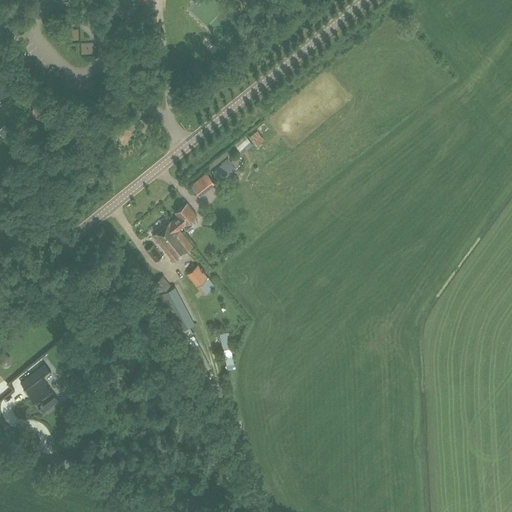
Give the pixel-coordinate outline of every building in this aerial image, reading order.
[(187,0),(178,9),(185,17),(203,0),(187,0)] [(208,0),(204,0),(190,14),(206,30),(223,15),(208,0)] [(207,31),(217,41),(233,26),(223,15),(207,31)] [(12,83),(0,87),(0,97),(15,92),(12,83)] [(48,106),(42,103),(37,104),(34,110),(35,115),(40,119),(46,117),(49,112),(48,106)] [(5,124),(0,129),(0,131),(7,138),(7,139),(19,150),(25,142),(5,124)] [(231,159),(229,157),(213,171),(222,181),(241,165),(240,164),(243,162),(237,155),(235,158),(234,157),(231,159)] [(191,185),(200,196),(216,183),(207,172),(191,185)] [(178,216),(173,220),(180,229),(184,226),(186,229),(193,224),(189,220),(197,214),(187,202),(175,212),(178,216)] [(0,230),(12,214),(4,209),(0,215),(0,230)] [(154,235),(173,260),(192,245),(180,229),(173,220),(154,235)] [(147,249),(156,261),(162,255),(153,244),(147,249)] [(187,273),(203,295),(216,286),(199,263),(187,273)] [(155,288),(159,294),(171,285),(163,275),(155,282),(157,286),(155,288)] [(175,287),(160,295),(158,296),(177,333),(195,323),(175,287)] [(43,364),(28,375),(29,376),(34,382),(29,386),(34,391),(31,394),(38,402),(41,400),(43,403),(44,402),(49,407),(49,408),(60,399),(41,377),(49,371),(43,364)]
